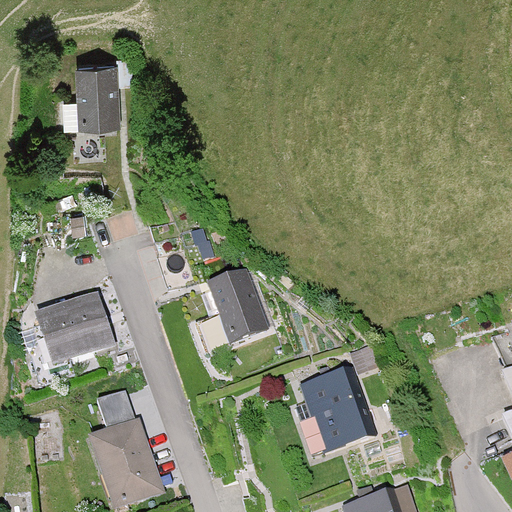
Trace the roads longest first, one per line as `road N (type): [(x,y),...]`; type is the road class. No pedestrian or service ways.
road 1 (residential): [(213,511),(120,236)]
road 2 (unknown): [(478,483),(447,365)]
